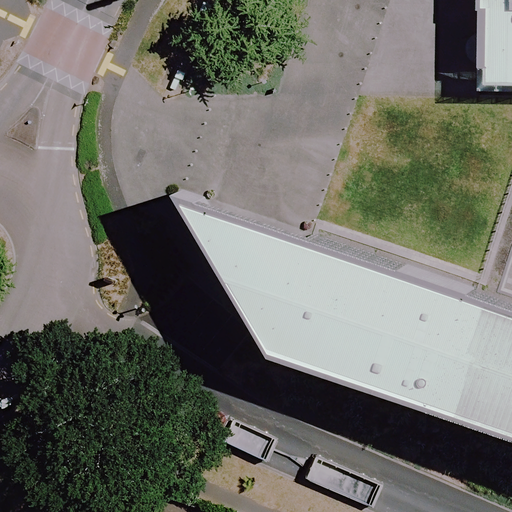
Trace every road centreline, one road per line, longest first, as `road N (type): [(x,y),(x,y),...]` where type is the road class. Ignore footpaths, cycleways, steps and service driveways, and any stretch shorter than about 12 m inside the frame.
road 1 (tertiary): [(0,170),(84,0)]
road 2 (tertiary): [(0,181),(34,215),(45,268),(25,317),(0,338)]
